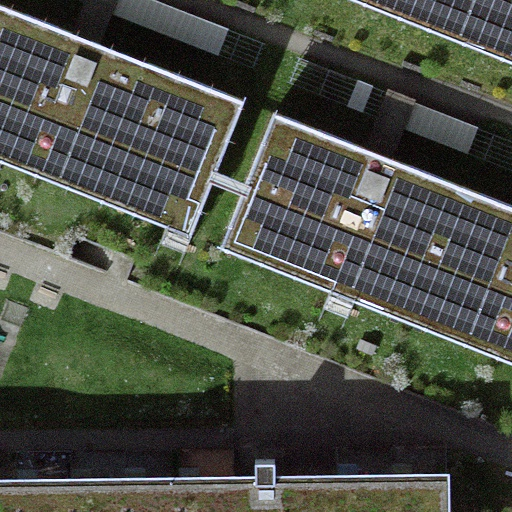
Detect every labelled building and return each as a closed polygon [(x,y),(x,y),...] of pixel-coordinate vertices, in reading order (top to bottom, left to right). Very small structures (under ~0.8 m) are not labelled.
[(511,0),(355,0),(511,61),(511,0)] [(230,99),(0,9),(0,157),(179,227),(230,99)] [(221,249),(406,323),(461,187),(276,113),(221,249)] [(511,207),(461,187),(406,323),(511,365),(511,207)] [(459,511),(459,501),(0,505),(0,511),(459,511)]
